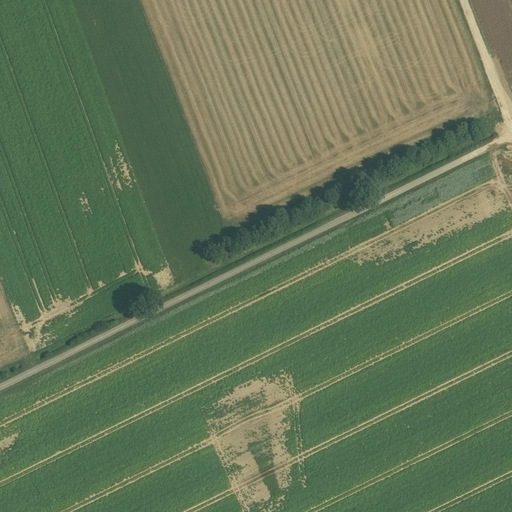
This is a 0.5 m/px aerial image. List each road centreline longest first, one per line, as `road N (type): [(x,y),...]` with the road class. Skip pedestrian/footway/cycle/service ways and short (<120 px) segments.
road 1 (track): [(0,386),(511,135)]
road 2 (track): [(462,0),(511,130)]
